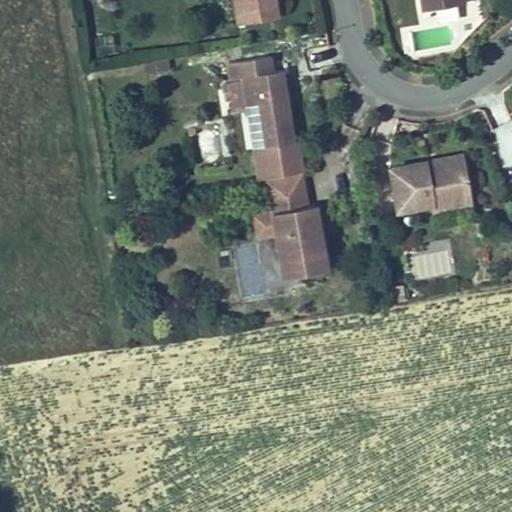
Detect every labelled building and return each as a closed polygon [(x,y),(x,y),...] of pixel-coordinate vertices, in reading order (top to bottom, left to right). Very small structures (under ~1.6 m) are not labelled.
[(230,0),(235,24),(274,17),(270,0),(230,0)] [(462,2),(461,0),(417,0),(419,9),(462,2)] [(290,145),(279,72),(269,73),(267,57),(226,64),(229,80),(239,79),(250,151),(251,159),(253,159),(254,168),(252,168),(254,181),(260,180),(294,175),(300,174),(295,144),(290,145)] [(458,154),(421,161),(423,168),(459,161),(458,154)] [(421,161),(386,168),(393,209),(428,203),(429,210),(467,203),(459,161),(423,168),(421,161)] [(260,180),(263,201),(298,195),(294,175),(260,180)] [(263,201),(266,214),(300,208),(298,195),(263,201)] [(320,273),(308,207),(300,208),(266,214),(247,218),(251,240),(270,236),(278,281),(320,273)] [(410,278),(454,278),(453,250),(410,250),(410,278)]
